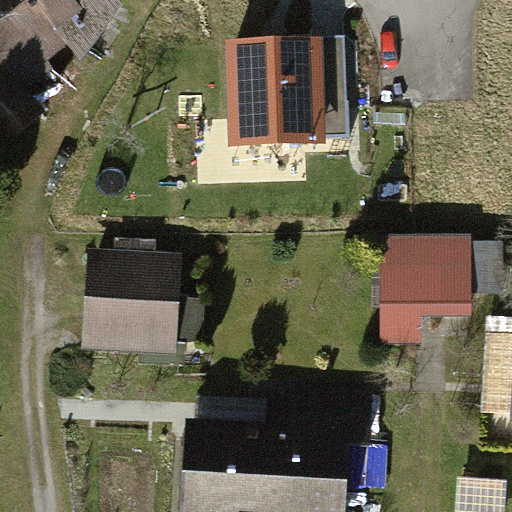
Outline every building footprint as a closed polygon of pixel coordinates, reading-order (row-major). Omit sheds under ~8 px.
[(0,0),(0,12),(51,70),(118,12),(107,0),(0,0)] [(51,70),(0,12),(0,142),(7,151),(50,113),(29,89),(51,70)] [(286,85),(193,55),(158,163),(252,193),(286,85)] [(485,234),(392,234),(392,335),(435,335),(435,306),(485,306),(485,234)] [(192,257),(99,253),(96,337),(189,341),(192,257)] [(494,363),(454,362),(453,390),(493,392),(494,363)] [(288,425),(194,422),(190,511),(344,511),(347,447),(372,448),(374,398),(289,394),(288,425)]
